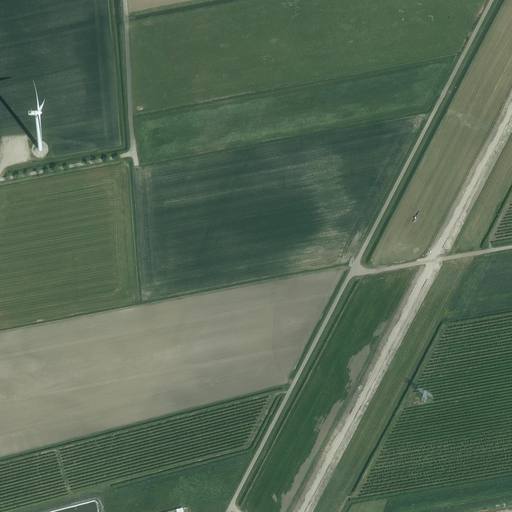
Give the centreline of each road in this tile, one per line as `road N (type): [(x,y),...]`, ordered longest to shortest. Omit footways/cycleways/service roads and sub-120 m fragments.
road 1 (unclassified): [(353,271),(491,0)]
road 2 (unclassified): [(227,511),(353,271)]
road 3 (unclassified): [(353,271),(511,247)]
road 4 (unclassified): [(0,180),(130,155)]
